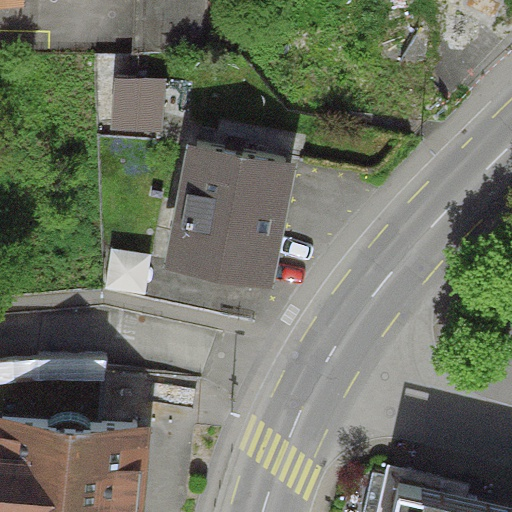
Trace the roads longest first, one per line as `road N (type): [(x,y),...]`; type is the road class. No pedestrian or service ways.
road 1 (secondary): [(511,149),(394,271),(316,375)]
road 2 (residential): [(316,375),(511,430)]
road 3 (secondary): [(316,375),(267,511)]
